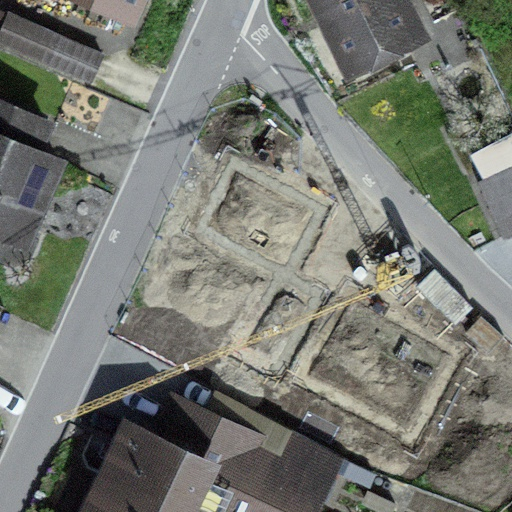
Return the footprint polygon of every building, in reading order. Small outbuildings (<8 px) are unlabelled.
[(162,0),(67,0),(150,32),(162,0)] [(418,0),(318,0),(358,87),(441,49),(418,0)] [(110,65),(6,24),(0,39),(0,59),(97,98),(110,65)] [(60,137),(0,112),(0,243),(42,261),(78,171),(51,160),(60,137)] [(511,155),(507,142),(474,156),(507,235),(511,233),(511,155)] [(327,161),(159,240),(197,322),(366,243),(327,161)] [(237,343),(209,330),(185,377),(347,455),(380,387),(247,322),(237,343)] [(163,436),(130,421),(90,511),(326,511),(343,475),(177,403),(163,436)] [(348,511),(392,511),(396,504),(351,483),(340,508),(348,511)]
